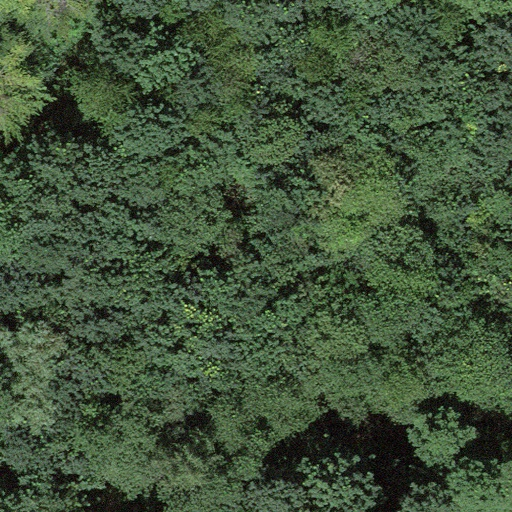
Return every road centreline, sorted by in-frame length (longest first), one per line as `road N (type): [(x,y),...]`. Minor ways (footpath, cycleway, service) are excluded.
road 1 (track): [(237,511),(271,472),(349,411),(391,399),(476,398),(511,421)]
road 2 (track): [(73,0),(0,99)]
